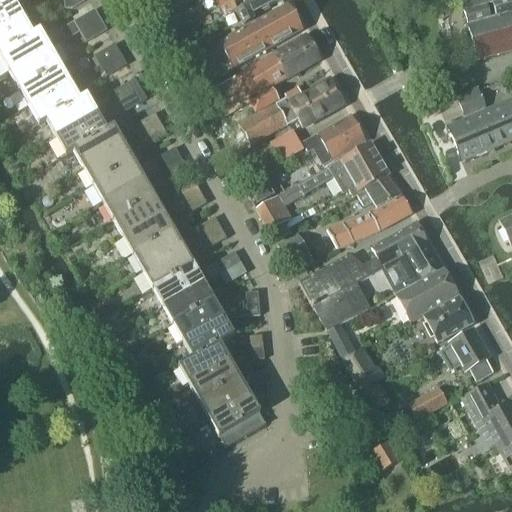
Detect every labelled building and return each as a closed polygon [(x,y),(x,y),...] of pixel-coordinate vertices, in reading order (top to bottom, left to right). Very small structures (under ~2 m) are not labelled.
[(0,0),(0,33),(22,21),(12,3),(12,4),(9,0),(0,0)] [(51,0),(52,1),(62,0),(64,12),(71,11),(88,2),(86,0),(51,0)] [(134,0),(148,24),(196,0),(134,0)] [(214,0),(224,18),(234,12),(235,14),(246,8),(245,6),(236,11),(232,3),(238,0),(214,0)] [(246,8),(235,14),(242,28),(254,22),(251,18),(282,1),(285,0),(284,0),(241,0),(245,6),(246,8)] [(511,53),(511,5),(510,0),(458,0),(477,63),(511,53)] [(286,8),(194,59),(175,69),(190,97),(301,34),(286,8)] [(74,25),(60,33),(66,43),(80,35),(100,23),(95,13),(74,25)] [(209,18),(198,23),(202,30),(212,25),(209,18)] [(163,49),(178,41),(165,20),(150,28),(163,49)] [(22,21),(0,33),(0,57),(39,35),(39,34),(32,38),(22,21)] [(100,23),(80,35),(86,46),(106,34),(100,23)] [(39,35),(0,57),(0,62),(8,77),(50,53),(39,35)] [(271,105),(276,103),(269,92),(318,64),(304,41),(213,92),(228,119),(248,107),(255,119),(238,129),(250,151),(286,131),(271,105)] [(175,69),(194,59),(184,43),(166,53),(175,69)] [(114,48),(94,59),(100,70),(120,58),(114,48)] [(50,53),(8,77),(18,94),(60,70),(50,53)] [(120,58),(100,70),(106,81),(126,69),(120,58)] [(60,70),(18,94),(28,111),(69,87),(60,70)] [(120,105),(140,93),(134,83),(114,94),(120,105)] [(271,105),(286,131),(297,124),(302,132),(342,109),(329,85),(289,107),(286,102),(278,107),(276,103),(271,105)] [(69,87),(28,111),(38,128),(86,100),(79,104),(69,87)] [(477,92),(455,101),(463,120),(484,111),(477,92)] [(140,93),(120,105),(114,108),(120,118),(146,103),(140,93)] [(86,100),(38,128),(39,129),(46,125),(55,142),(96,118),(86,100)] [(511,105),(511,103),(447,131),(461,165),(511,143),(511,105)] [(154,117),(133,128),(140,140),(160,128),(154,117)] [(96,118),(55,142),(66,159),(114,132),(113,131),(106,135),(96,118)] [(316,138),(302,147),(308,157),(313,154),(322,170),(331,165),(364,146),(349,120),(316,138)] [(160,128),(140,140),(146,150),(166,138),(160,128)] [(114,132),(66,159),(66,160),(72,156),(82,174),(124,149),(114,132)] [(292,136),(270,147),(280,166),(302,155),(292,136)] [(388,179),(369,148),(274,202),(257,211),(256,212),(270,238),(287,228),(294,224),(286,209),(335,181),(340,190),(344,197),(348,195),(354,192),(355,194),(366,188),(368,191),(386,181),(388,179)] [(124,149),(82,174),(91,190),(133,166),(124,149)] [(248,190),(262,181),(282,171),(269,149),(240,165),(239,162),(234,165),(248,190)] [(154,165),(142,172),(147,181),(159,174),(180,162),(174,152),(153,163),(154,165)] [(180,162),(159,174),(165,184),(186,172),(180,162)] [(133,166),(91,190),(102,207),(143,183),(138,174),(133,166)] [(257,211),(274,202),(262,181),(248,190),(246,191),(257,211)] [(386,208),(400,199),(386,181),(368,191),(366,188),(355,194),(354,192),(348,195),(352,202),(356,200),(364,212),(372,207),(376,211),(385,206),(386,208)] [(143,183),(102,207),(111,224),(153,200),(143,183)] [(194,186),(173,198),(179,208),(200,196),(194,186)] [(200,196),(179,208),(185,219),(206,207),(200,196)] [(385,206),(376,211),(377,213),(328,233),(337,254),(377,237),(411,218),(400,199),(386,208),(385,206)] [(153,200),(111,224),(121,241),(163,217),(153,200)] [(163,217),(121,241),(131,259),(173,235),(163,217)] [(199,243),(220,231),(214,221),(194,233),(199,243)] [(511,222),(499,229),(508,249),(510,248),(511,250),(511,249),(511,222)] [(349,260),(298,287),(325,334),(338,327),(368,311),(355,286),(380,272),(393,298),(394,299),(427,280),(427,281),(442,273),(441,273),(415,226),(369,251),(376,263),(362,270),(349,260)] [(292,235),(287,228),(270,238),(275,245),(292,235)] [(220,231),(199,243),(205,253),(226,241),(220,231)] [(173,235),(131,259),(141,276),(183,252),(173,235)] [(290,272),(310,261),(296,238),(277,249),(290,272)] [(183,252),(141,276),(152,294),(193,270),(183,252)] [(234,256),(213,268),(219,278),(240,266),(234,256)] [(240,266),(219,278),(225,288),(246,276),(240,266)] [(193,270),(152,294),(162,311),(203,287),(193,270)] [(427,280),(394,299),(408,326),(421,319),(423,322),(458,303),(442,273),(427,281),(427,280)] [(203,287),(162,311),(172,329),(213,305),(203,287)] [(257,296),(245,297),(246,309),(247,309),(259,307),(258,296),(257,296)] [(213,305),(172,329),(182,346),(223,322),(233,316),(223,299),(213,305)] [(458,303),(423,322),(436,346),(469,328),(471,327),(458,303)] [(247,309),(246,309),(248,321),(260,320),(259,307),(247,309)] [(223,322),(182,346),(192,363),(219,347),(232,339),(223,322)] [(341,332),(327,339),(340,364),(354,356),(341,332)] [(449,349),(437,356),(449,376),(460,369),(464,376),(469,373),(475,385),(491,376),(484,364),(489,361),(472,334),(448,347),(449,349)] [(251,352),(262,351),(262,339),(250,340),(251,352)] [(228,342),(178,371),(188,388),(229,364),(238,359),(228,342)] [(262,351),(251,352),(252,364),(264,363),(262,351)] [(341,365),(339,366),(355,392),(358,396),(360,394),(379,383),(360,353),(341,365)] [(229,364),(188,388),(197,405),(239,381),(229,364)] [(265,376),(254,377),(255,389),(266,387),(265,376)] [(239,381),(197,405),(207,422),(248,398),(239,381)] [(266,387),(255,389),(256,401),(267,400),(266,387)] [(373,387),(363,393),(375,414),(385,408),(373,387)] [(467,398),(460,402),(481,440),(489,454),(495,450),(508,472),(511,469),(511,406),(499,413),(497,409),(485,388),(467,398)] [(411,409),(406,411),(414,426),(446,408),(437,392),(410,407),(411,409)] [(248,398),(207,422),(218,440),(223,449),(224,451),(265,427),(259,417),(248,398)] [(153,447),(151,449),(153,454),(156,452),(169,445),(166,440),(160,443),(153,447)] [(382,475),(396,466),(386,447),(371,456),(382,475)] [(178,475),(174,467),(167,471),(166,472),(170,479),(171,479),(178,475)]
